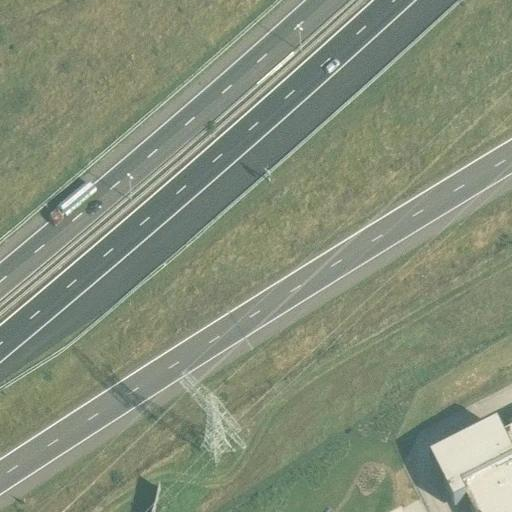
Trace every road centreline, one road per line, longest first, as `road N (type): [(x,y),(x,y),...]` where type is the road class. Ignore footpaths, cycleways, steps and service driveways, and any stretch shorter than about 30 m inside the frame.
road 1 (motorway): [(0,483),(511,162)]
road 2 (motorway): [(0,347),(398,0)]
road 3 (motorway): [(327,0),(0,282)]
